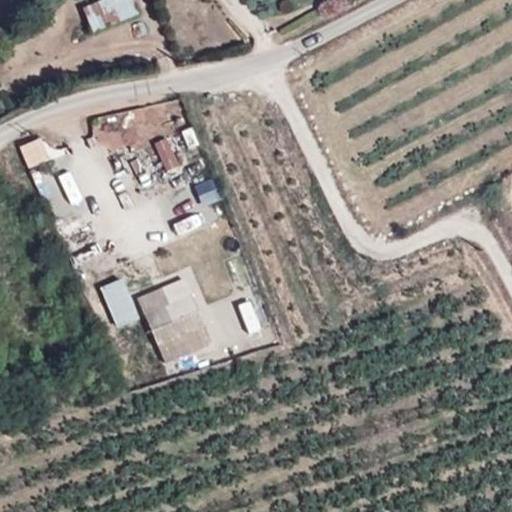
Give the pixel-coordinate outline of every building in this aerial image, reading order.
[(134,0),(97,0),(85,4),(94,30),(140,15),(134,0)] [(30,166),(53,158),(45,137),(22,145),(30,166)] [(54,204),(68,200),(62,180),(47,184),(54,204)] [(103,286),(119,328),(143,319),(128,277),(103,286)] [(143,316),(157,348),(205,327),(191,295),(143,316)]
